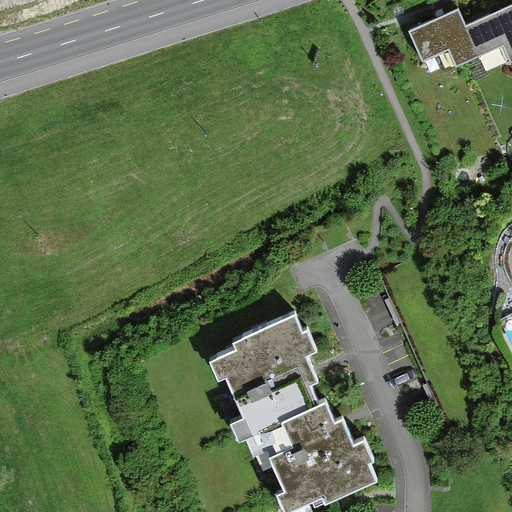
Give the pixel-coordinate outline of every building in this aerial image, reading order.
[(511,3),(467,23),(472,34),(451,43),(459,61),(505,41),(511,37),(511,3)] [(424,55),(451,43),(472,34),(467,23),(460,6),(412,27),(424,55)] [(487,69),(507,62),(502,48),(482,54),(487,69)] [(255,427),(320,397),(313,382),(320,378),(317,372),(309,355),(321,349),(310,327),(306,329),(297,311),(236,340),(239,348),(213,360),(221,377),(229,373),(255,427)] [(316,505),(378,476),(369,458),(375,455),(366,435),(356,439),(348,420),(342,410),(336,413),(327,394),(320,397),(255,427),(250,430),(258,448),(264,446),(283,486),(277,488),(287,509),(312,497),(316,505)]
